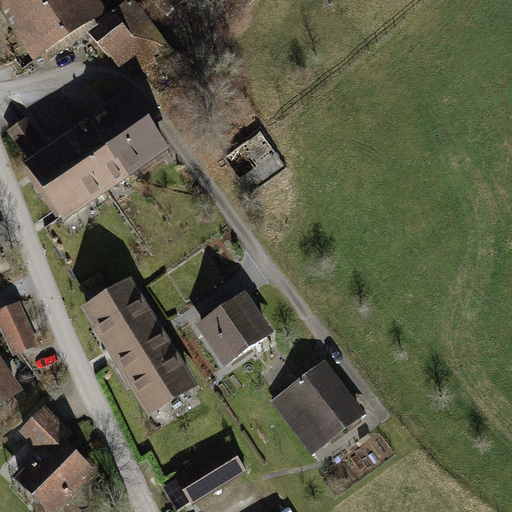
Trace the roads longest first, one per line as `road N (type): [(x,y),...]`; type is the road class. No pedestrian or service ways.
road 1 (residential): [(0,90),(98,68),(122,75),(391,417)]
road 2 (residential): [(142,511),(0,159)]
